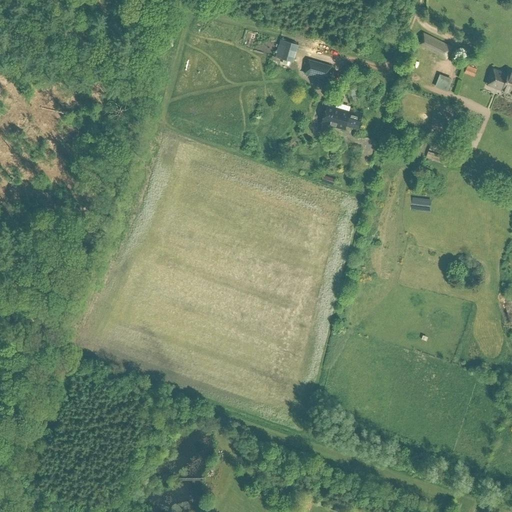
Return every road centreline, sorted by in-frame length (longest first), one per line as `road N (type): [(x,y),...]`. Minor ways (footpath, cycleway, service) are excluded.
road 1 (track): [(51,340),(110,221),(172,0)]
road 2 (track): [(393,61),(379,66),(189,0)]
road 3 (track): [(416,11),(393,61),(375,134)]
road 4 (track): [(0,448),(51,340)]
